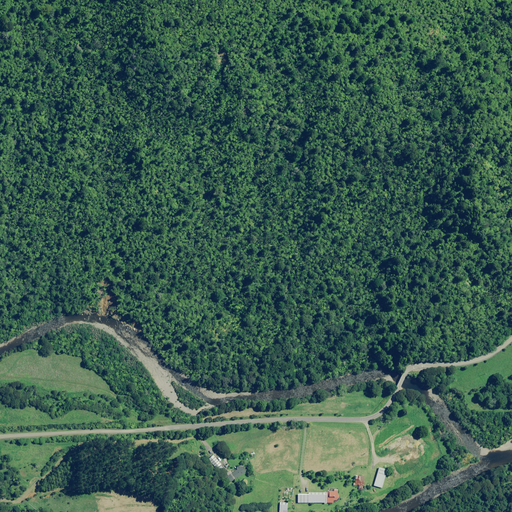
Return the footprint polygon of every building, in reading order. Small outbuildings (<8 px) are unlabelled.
[(222,465),(214,455),(209,459),(217,469),(222,465)] [(231,471),(229,472),(230,474),(227,477),(230,483),(246,472),(241,465),(237,468),(238,469),(232,473),(231,471)] [(388,470),(379,468),(374,486),(382,488),(388,470)] [(358,476),(355,475),(354,479),(356,479),(356,483),(354,483),(354,485),(359,486),(359,490),(363,490),(363,484),(365,484),(365,482),(360,481),(360,479),(358,479),(358,476)] [(338,495),(338,488),(329,488),(329,493),(322,493),(309,493),(309,495),(298,495),(298,503),(324,503),(324,504),(327,504),(327,503),(334,503),(334,502),(340,502),(340,495),(338,495)] [(287,511),(288,503),(280,502),(279,511),(287,511)]
